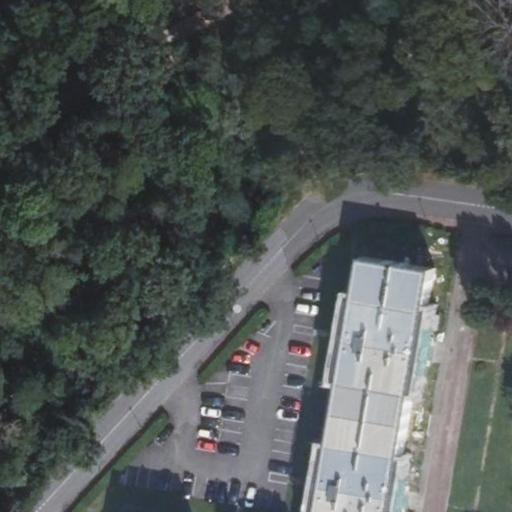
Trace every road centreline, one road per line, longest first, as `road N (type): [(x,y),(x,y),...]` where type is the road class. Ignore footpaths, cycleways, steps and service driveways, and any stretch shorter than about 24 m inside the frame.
road 1 (tertiary): [(511,211),(381,193),(338,198),(266,263),(48,511)]
road 2 (track): [(0,148),(194,14),(227,0)]
